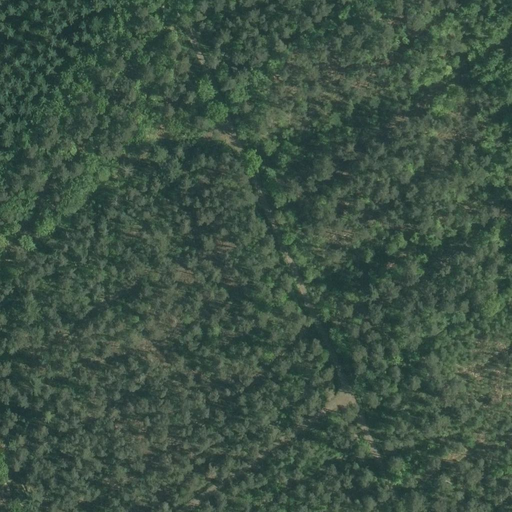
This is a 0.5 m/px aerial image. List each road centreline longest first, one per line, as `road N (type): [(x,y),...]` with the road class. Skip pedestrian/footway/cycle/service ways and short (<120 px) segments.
road 1 (track): [(182,511),(511,271)]
road 2 (track): [(0,168),(126,0)]
